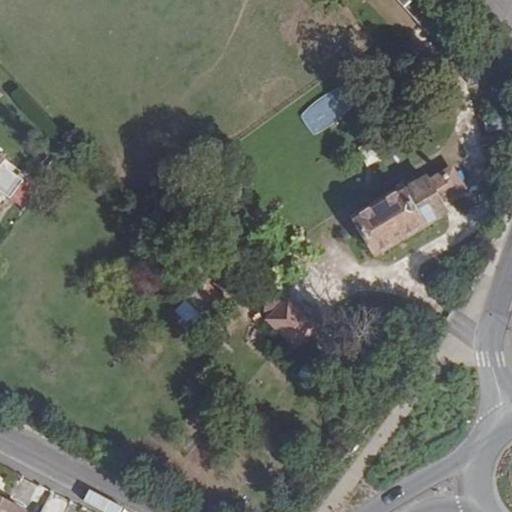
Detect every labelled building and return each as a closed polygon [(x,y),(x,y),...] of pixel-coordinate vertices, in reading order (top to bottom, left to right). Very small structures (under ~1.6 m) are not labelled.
[(0,190),(15,202),(32,181),(5,160),(0,156),(0,190)] [(430,181),(427,177),(353,219),(375,257),(430,223),(429,220),(448,210),(443,201),(465,187),(454,167),(430,181)] [(32,181),(15,202),(25,209),(40,187),(32,181)] [(220,314),(196,290),(185,301),(208,324),(220,314)] [(326,338),(280,291),(260,311),(325,381),(332,373),(312,352),(326,338)] [(300,364),(291,355),(279,366),(288,376),(300,364)] [(26,511),(27,511),(0,497),(0,511),(26,511)]
